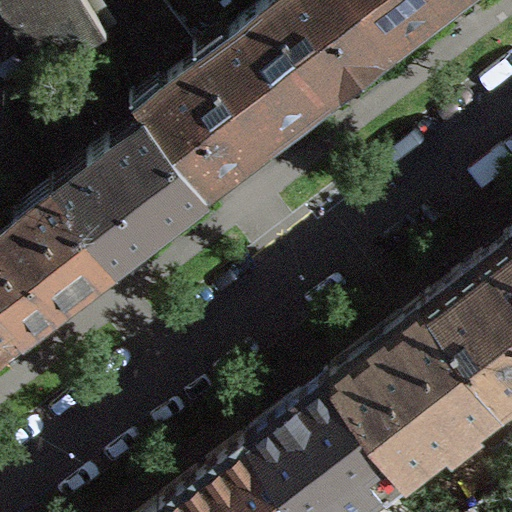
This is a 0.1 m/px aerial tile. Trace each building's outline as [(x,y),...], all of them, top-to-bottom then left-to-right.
[(7,0),(45,60),(104,24),(88,0),(7,0)] [(289,115),(329,84),(265,0),(256,0),(201,43),(268,131),(289,115)] [(391,37),(363,0),(265,0),(329,84),(352,66),(391,37)] [(439,0),(363,0),(391,37),(410,22),(439,0)] [(234,156),(268,131),(201,43),(137,91),(150,107),(204,179),(234,156)] [(150,107),(117,132),(111,125),(86,145),(91,152),(58,177),(112,249),(139,229),(204,179),(150,107)] [(0,210),(0,292),(20,319),(42,302),(112,249),(58,177),(24,203),(19,196),(0,210)] [(511,227),(509,223),(424,288),(490,375),(510,360),(511,362),(511,227)] [(396,450),(397,451),(438,419),(450,435),(480,412),(468,396),(492,378),(490,375),(424,288),(328,361),(396,450)] [(0,334),(20,319),(0,292),(0,334)] [(245,425),(311,511),(314,511),(333,498),(341,507),(375,482),(367,472),(396,450),(328,361),(245,425)] [(311,511),(245,425),(158,492),(173,511),(311,511)] [(130,511),(173,511),(158,492),(130,511)]
